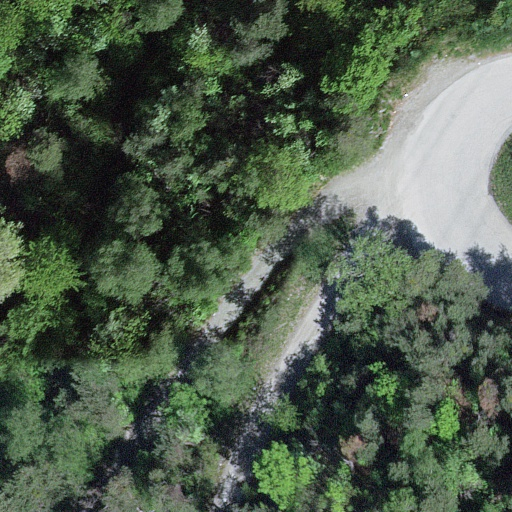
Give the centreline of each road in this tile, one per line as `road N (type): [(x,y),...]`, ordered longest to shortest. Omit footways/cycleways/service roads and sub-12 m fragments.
road 1 (track): [(446,199),(389,243),(330,317),(279,395),(228,511)]
road 2 (unclassified): [(511,86),(467,104),(442,153),(458,228),(511,274)]
